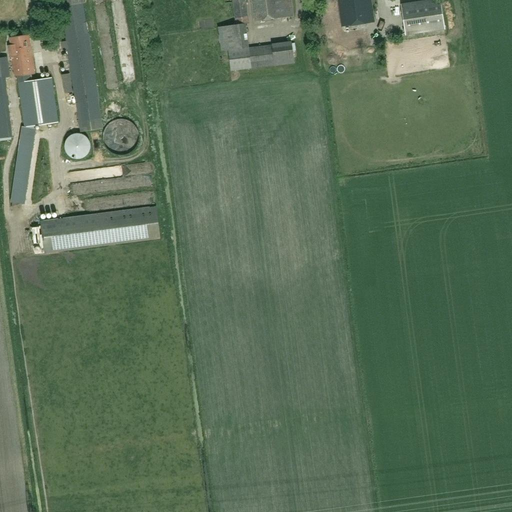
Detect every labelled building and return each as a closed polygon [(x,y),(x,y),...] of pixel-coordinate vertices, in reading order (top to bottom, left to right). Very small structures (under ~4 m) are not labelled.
[(80,132),(101,129),(81,0),(58,0),(65,41),(60,42),(61,50),(67,49),(80,132)] [(246,0),(233,0),(236,18),(249,16),(246,0)] [(252,0),(255,21),(293,16),(291,0),(252,0)] [(338,0),(342,26),(374,22),(371,0),(338,0)] [(440,0),(432,0),(400,5),(405,35),(445,29),(440,0)] [(124,4),(114,6),(127,83),(137,81),(124,4)] [(218,26),(221,50),(228,50),(230,70),(294,63),(292,42),(249,47),(246,23),(218,26)] [(11,45),(8,45),(10,57),(12,56),(15,76),(35,73),(31,46),(29,35),(10,38),(11,45)] [(8,56),(0,57),(0,137),(12,137),(5,78),(10,77),(8,56)] [(365,61),(336,67),(337,71),(366,65),(365,61)] [(51,77),(19,82),(25,127),(58,122),(51,77)] [(105,145),(109,150),(115,153),(121,154),(127,153),(133,150),(137,145),(139,140),(139,134),(137,129),(134,124),(129,121),(123,119),(118,119),(111,122),(107,126),(104,132),(103,139),(105,145)] [(34,129),(21,127),(10,202),(23,204),(34,129)] [(74,134),(72,134),(71,135),(69,136),(67,138),(66,139),(66,141),(65,142),(65,143),(64,145),(64,146),(64,148),(64,149),(65,151),(65,152),(66,154),(67,156),(69,157),(70,158),(71,159),(73,160),(74,160),(76,160),(77,161),(78,160),(79,160),(81,160),(82,160),(83,159),(86,158),(87,157),(88,156),(90,154),(91,152),(91,151),(91,149),(92,147),(91,144),(91,142),(90,140),(89,138),(88,137),(87,136),(85,135),(83,134),(81,133),(79,133),(78,133),(76,133),(74,134)] [(131,164),(113,165),(113,175),(132,174),(131,164)] [(156,206),(41,221),(45,253),(160,238),(156,206)]
